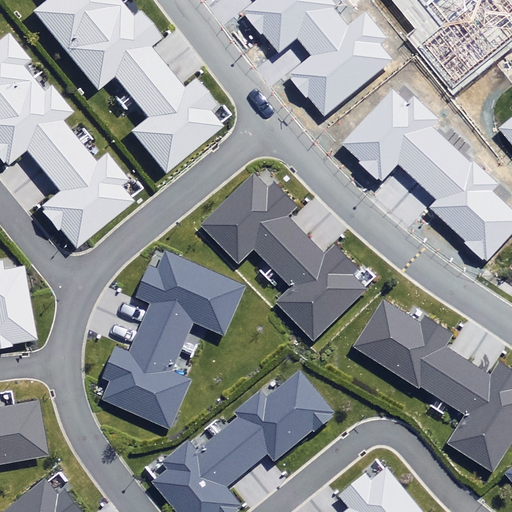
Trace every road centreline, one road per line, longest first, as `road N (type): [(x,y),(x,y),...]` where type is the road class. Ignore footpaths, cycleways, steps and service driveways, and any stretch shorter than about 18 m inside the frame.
road 1 (residential): [(267,119),(397,246),(511,325)]
road 2 (residential): [(270,511),(373,432),(410,448),(469,511)]
road 3 (residential): [(81,286),(267,119)]
road 4 (residential): [(141,511),(78,425),(65,359)]
road 5 (residential): [(179,0),(267,119)]
